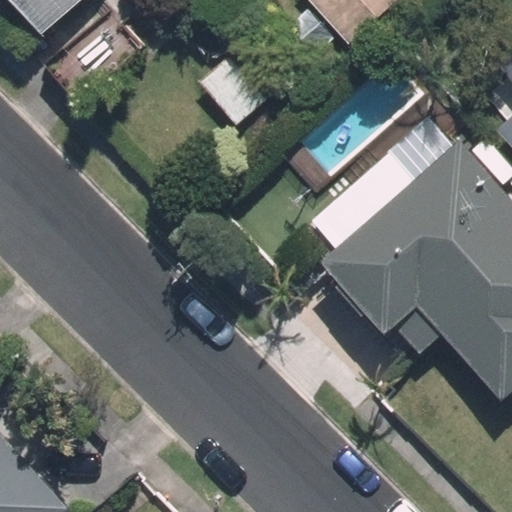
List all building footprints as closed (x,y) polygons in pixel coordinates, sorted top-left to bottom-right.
[(74,0),(3,0),(35,35),(74,0)] [(304,0),(344,45),(394,0),(304,0)] [(114,5),(53,58),(88,99),(149,46),(114,5)] [(511,47),(505,54),(511,61),(511,116),(502,125),(511,136),(511,47)] [(194,81),(233,123),(264,95),(226,52),(194,81)] [(315,261),(378,333),(390,323),(414,350),(434,332),(492,398),(511,380),(511,201),(456,137),(315,261)] [(0,363),(10,354),(0,343),(0,363)] [(0,422),(0,511),(64,511),(73,505),(0,422)]
